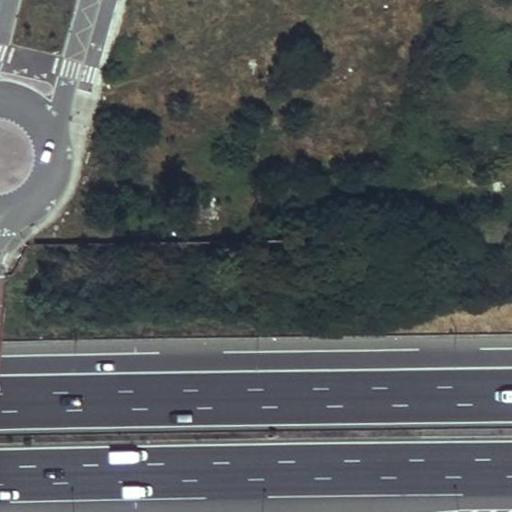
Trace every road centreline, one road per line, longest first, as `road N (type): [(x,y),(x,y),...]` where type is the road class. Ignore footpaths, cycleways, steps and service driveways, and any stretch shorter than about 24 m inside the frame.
road 1 (motorway): [(511,360),(0,368)]
road 2 (motorway): [(511,393),(0,400)]
road 3 (motorway): [(0,476),(511,470)]
road 4 (residential): [(50,133),(90,0)]
